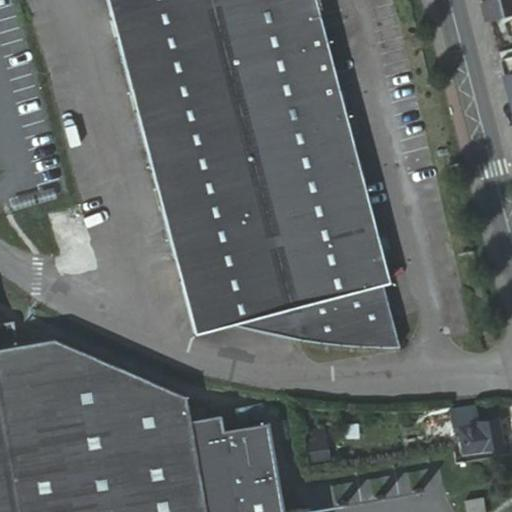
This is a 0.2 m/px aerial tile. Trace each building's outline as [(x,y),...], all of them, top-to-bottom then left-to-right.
[(109,0),(197,329),(230,321),(293,305),(301,335),(400,344),(400,342),(389,303),(385,286),(393,283),(392,278),(383,280),(376,253),(384,252),(380,236),(372,238),(364,209),(372,207),(367,188),(366,181),(358,183),(339,113),(347,111),(341,86),(333,88),(320,40),(328,39),(321,12),(313,13),(309,0),(109,0)] [(321,12),(318,0),(309,0),(313,13),(321,12)] [(511,0),(490,0),(495,17),(511,13),(511,0)] [(341,86),(328,39),(320,40),(333,88),(341,86)] [(358,183),(366,181),(347,111),(339,113),(358,183)] [(367,188),(372,207),(388,203),(384,184),(367,188)] [(372,238),(380,236),(372,207),(364,209),(372,238)] [(380,236),(384,252),(395,249),(400,239),(398,232),(380,236)] [(383,280),(392,278),(384,252),(376,253),(383,280)] [(385,286),(389,303),(398,301),(393,283),(385,286)] [(293,305),(230,321),(301,335),(293,305)] [(0,511),(276,511),(261,426),(219,434),(214,417),(183,423),(180,398),(47,342),(0,348),(0,511)] [(496,400),(475,403),(477,418),(498,416),(496,400)] [(463,428),(466,452),(505,445),(499,419),(478,422),(479,425),(463,428)] [(488,511),(486,499),(468,502),(469,511),(488,511)]
